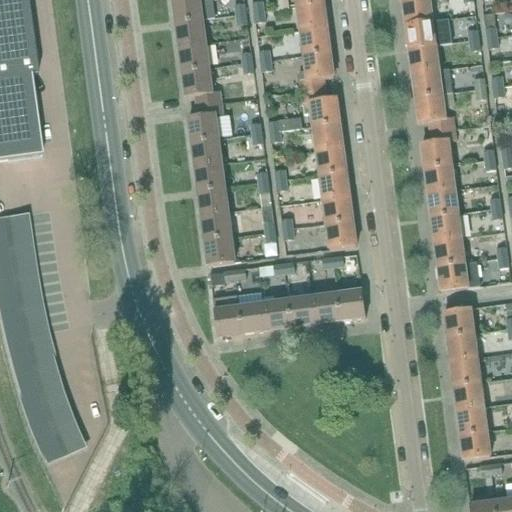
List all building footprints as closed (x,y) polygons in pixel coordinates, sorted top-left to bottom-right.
[(0,0),(0,163),(41,158),(30,78),(37,77),(26,0),(0,0)] [(176,27),(202,23),(199,0),(191,0),(173,2),(176,27)] [(296,0),(297,10),(324,7),(322,0),(296,0)] [(406,29),(432,25),(429,0),(403,4),(406,29)] [(254,17),(264,15),(262,5),(253,6),(254,17)] [(236,19),(246,18),(245,7),(234,8),(236,19)] [(301,35),(327,31),(324,7),(297,10),(301,35)] [(264,15),(254,17),(255,26),(265,25),(264,15)] [(493,17),(484,18),(485,33),(495,31),(493,17)] [(246,18),(236,19),(237,29),(247,28),(246,18)] [(179,51),(206,48),(202,23),(176,27),(179,51)] [(409,53),(435,49),(432,25),(406,29),(409,53)] [(511,29),(503,30),(503,42),(511,41),(511,29)] [(304,59),(330,56),(327,31),(301,35),(304,59)] [(487,42),(497,41),(495,31),(485,33),(487,42)] [(469,45),(479,44),(478,34),(468,35),(469,45)] [(497,41),(487,42),(488,53),(498,52),(497,41)] [(479,44),(469,45),(471,55),(480,54),(479,44)] [(182,76),(209,72),(206,48),(179,51),(182,76)] [(413,77),(439,74),(435,49),(409,53),(413,77)] [(260,64),(270,63),(269,53),(259,55),(260,64)] [(242,68),(253,67),(251,56),(241,57),(242,68)] [(324,82),(334,81),(330,56),(304,59),(307,83),(307,84),(324,82)] [(270,63),(260,64),(262,75),(272,74),(270,63)] [(253,67),(242,68),(244,78),(254,76),(253,67)] [(212,97),(212,96),(209,72),(182,76),(186,101),(196,99),(212,97)] [(416,102),(442,99),(439,74),(413,77),(416,102)] [(493,91),(503,90),(502,80),(492,82),(493,91)] [(300,84),(303,107),(310,106),(313,130),(340,127),(336,101),(326,102),(324,82),(307,84),(307,83),(300,84)] [(476,94),(485,92),(484,83),(474,84),(476,94)] [(503,90),(493,91),(495,102),(504,100),(503,90)] [(485,92),(476,94),(477,104),(487,103),(485,92)] [(197,109),(221,106),(219,95),(212,96),(212,97),(196,99),(197,109)] [(445,124),(445,122),(442,99),(416,102),(419,127),(429,125),(445,124)] [(222,118),(221,106),(197,109),(199,120),(215,117),(215,119),(222,118)] [(218,143),(215,119),(215,117),(199,120),(188,121),(192,147),(218,143)] [(431,136),(453,133),(452,121),(445,122),(445,124),(429,125),(431,136)] [(270,135),(280,134),(278,124),(268,126),(270,135)] [(252,138),(262,136),(261,127),(250,128),(252,138)] [(317,155),(343,151),(340,127),(313,130),(317,155)] [(448,145),(455,144),(453,133),(431,136),(432,146),(448,144),(448,145)] [(280,134),(270,135),(271,146),(281,145),(280,134)] [(262,136),(252,138),(253,149),(263,147),(262,136)] [(195,171),(222,168),(218,143),(192,147),(195,171)] [(464,143),(455,144),(448,145),(448,144),(432,146),(422,147),(425,173),(451,170),(449,155),(466,153),(464,143)] [(320,179),(346,176),(343,151),(317,155),(320,179)] [(502,163),(511,161),(511,160),(511,151),(501,152),(502,163)] [(485,165),(495,164),(493,153),(484,154),(485,165)] [(511,161),(502,163),(504,173),(511,172),(511,161)] [(495,164),(485,165),(486,176),(496,174),(495,164)] [(198,195),(225,192),(222,168),(195,171),(198,195)] [(428,197),(454,194),(451,170),(425,173),(428,197)] [(276,185),(286,184),(285,173),(275,175),(276,185)] [(258,188),(268,186),(267,176),(257,177),(258,188)] [(323,203),(350,200),(346,176),(320,179),(323,203)] [(286,184),(276,185),(278,195),(287,194),(286,184)] [(268,186),(258,188),(260,198),(270,196),(268,186)] [(202,220),(228,216),(225,192),(198,195),(202,220)] [(432,222),(458,218),(454,194),(428,197),(432,222)] [(262,212),(272,211),(270,196),(260,198),(262,212)] [(326,228),(353,224),(350,200),(323,203),(326,228)] [(491,213),(501,212),(500,202),(490,203),(491,213)] [(272,211),(262,212),(263,226),(274,225),(272,211)] [(501,212),(491,213),(493,224),(503,222),(501,212)] [(205,244),(231,240),(228,216),(202,220),(205,244)] [(435,246),(461,243),(458,218),(432,222),(435,246)] [(32,432),(47,468),(88,453),(74,417),(61,381),(51,345),(41,303),(33,261),(28,219),(0,222),(0,320),(9,357),(20,395),(32,432)] [(283,234),(293,233),(291,222),(281,224),(283,234)] [(330,253),(356,249),(353,224),(326,228),(330,253)] [(265,236),(275,235),(274,225),(263,226),(265,236)] [(293,233),(283,234),(284,243),(294,242),(293,233)] [(275,235),(265,236),(266,246),(276,244),(275,235)] [(208,269),(235,266),(231,240),(205,244),(208,269)] [(438,271),(464,267),(461,243),(435,246),(438,271)] [(270,261),(277,260),(276,248),(268,249),(270,261)] [(498,263),(508,262),(506,251),(497,253),(498,263)] [(333,272),(343,270),(342,260),(332,262),(333,272)] [(323,273),(333,272),(332,262),(322,263),(323,273)] [(499,273),(509,272),(508,262),(498,263),(499,273)] [(283,268),(284,278),(295,277),(293,267),(283,268)] [(442,295),(468,292),(464,267),(438,271),(442,295)] [(274,279),(284,278),(283,268),(273,269),(274,279)] [(236,284),(246,283),(244,273),(234,274),(236,284)] [(225,286),(236,284),(234,274),(224,275),(225,286)] [(341,324),(366,321),(362,294),(337,298),(341,324)] [(316,328),(341,324),(337,298),(312,301),(316,328)] [(291,331),(316,328),(312,301),(288,304),(291,331)] [(267,334),(291,331),(288,304),(263,307),(267,334)] [(242,337),(267,334),(263,307),(239,311),(242,337)] [(218,341),(242,337),(239,311),(214,314),(218,341)] [(448,341),(474,338),(471,312),(444,315),(448,341)] [(451,365),(477,362),(474,338),(448,341),(451,365)] [(454,390),(481,386),(477,362),(451,365),(454,390)] [(457,414),(484,411),(481,386),(454,390),(457,414)] [(461,439),(487,435),(484,411),(457,414),(461,439)] [(464,464),(490,460),(487,435),(461,439),(464,464)] [(491,478),(501,477),(500,467),(490,468),(491,478)] [(481,479),(491,478),(490,468),(480,469),(481,479)] [(495,511),(511,511),(511,503),(495,505),(495,511)]
